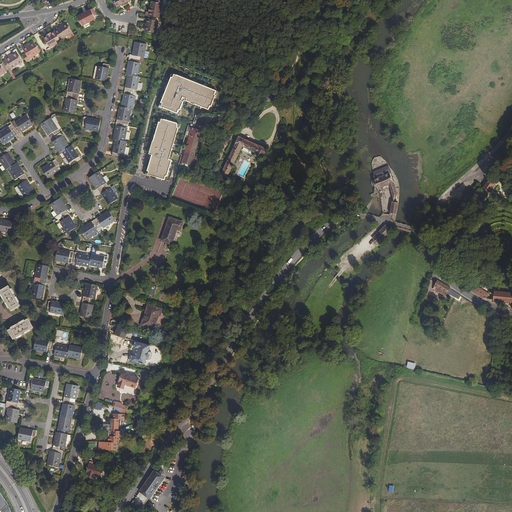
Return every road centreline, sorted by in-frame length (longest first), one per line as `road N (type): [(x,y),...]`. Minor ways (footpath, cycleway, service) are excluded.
road 1 (unclassified): [(418,230),(344,214),(303,243),(119,511)]
road 2 (track): [(376,511),(396,381),(405,375),(511,395)]
road 3 (residential): [(54,511),(94,375)]
road 4 (unclassified): [(418,230),(511,127)]
road 5 (residential): [(75,173),(94,162),(103,141),(121,49)]
road 6 (unclassified): [(511,316),(437,275),(418,230)]
